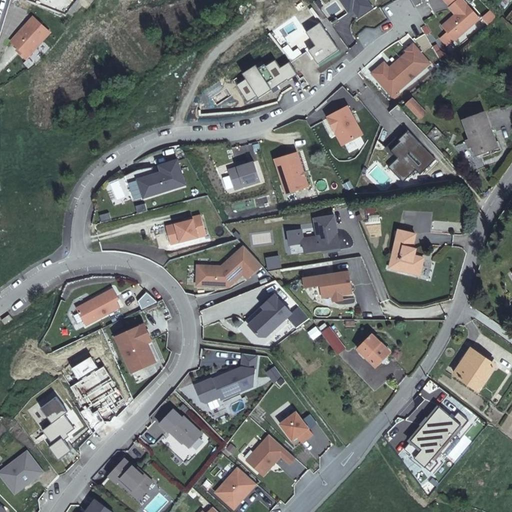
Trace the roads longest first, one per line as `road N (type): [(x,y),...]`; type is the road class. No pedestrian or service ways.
road 1 (residential): [(78,260),(93,180),(117,159),(139,147),(287,118),(406,19)]
road 2 (residential): [(511,177),(481,228),(442,338),(352,454),(292,511)]
road 3 (residential): [(60,511),(83,473),(180,364),(186,343),(177,297),(161,275),(142,263),(78,260)]
